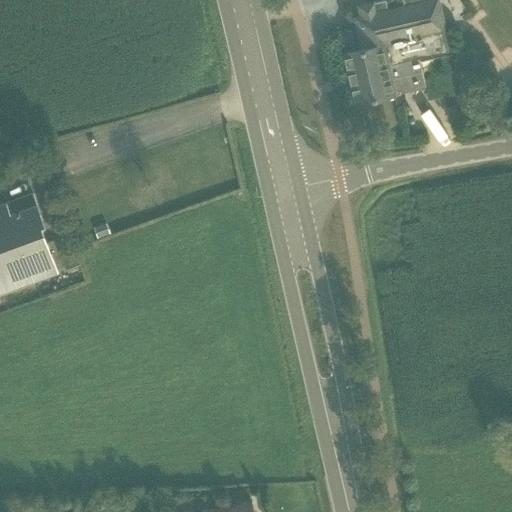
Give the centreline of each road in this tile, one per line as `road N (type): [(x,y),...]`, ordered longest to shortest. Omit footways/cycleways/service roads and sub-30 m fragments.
road 1 (secondary): [(340,448),(340,373),(314,247),(284,192)]
road 2 (secondary): [(284,192),(282,253),(308,380),(340,448)]
road 3 (unclassified): [(284,192),(511,148)]
road 4 (secondary): [(284,192),(235,0)]
